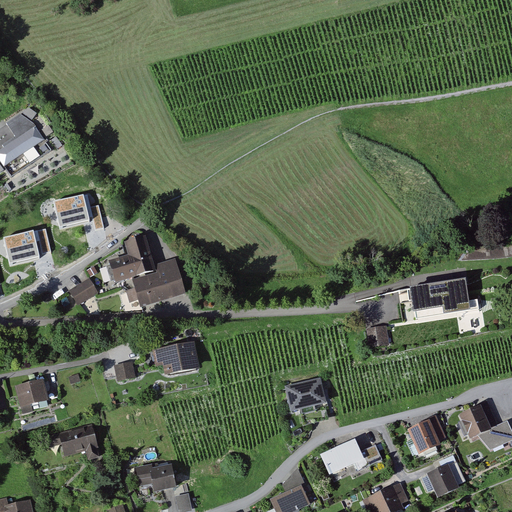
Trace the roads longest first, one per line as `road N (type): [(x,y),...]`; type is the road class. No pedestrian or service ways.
road 1 (residential): [(0,321),(376,308)]
road 2 (residential): [(511,385),(316,440),(263,491),(221,511)]
road 3 (track): [(316,117),(511,82)]
road 4 (residential): [(0,309),(46,290),(141,219)]
road 5 (residential): [(0,375),(134,348)]
